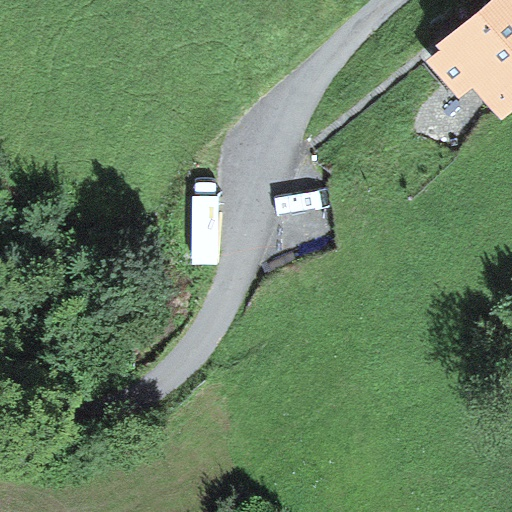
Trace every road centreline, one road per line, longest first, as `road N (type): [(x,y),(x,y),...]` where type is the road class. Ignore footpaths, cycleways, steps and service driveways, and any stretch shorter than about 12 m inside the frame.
road 1 (residential): [(203,328),(277,126),(341,49),(413,0)]
road 2 (unclassified): [(0,424),(126,405),(203,328)]
